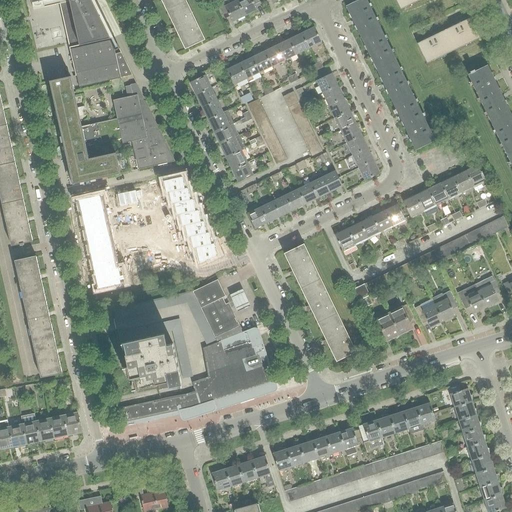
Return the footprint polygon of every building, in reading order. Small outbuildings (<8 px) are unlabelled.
[(95,0),(31,0),(34,10),(60,4),(70,50),(71,50),(70,50),(71,50),(112,40),(112,41),(117,64),(121,78),(133,76),(95,0)] [(187,4),(185,0),(161,0),(168,13),(187,4)] [(237,0),(225,0),(217,4),(224,20),(230,17),(232,22),(245,16),(237,0)] [(258,0),(237,0),(245,16),(257,11),(254,5),(260,3),(258,0)] [(365,0),(359,0),(346,7),(360,36),(379,26),(365,0)] [(396,0),(401,10),(420,0),(396,0)] [(205,40),(187,4),(168,13),(185,49),(205,40)] [(471,18),(444,31),(453,51),(480,38),(471,18)] [(393,55),(379,26),(360,36),(374,64),(393,55)] [(302,34),(309,49),(322,42),(314,28),(302,34)] [(427,64),(453,51),(444,31),(417,44),(427,64)] [(289,40),(297,55),(309,49),(302,34),(289,40)] [(71,50),(70,50),(76,73),(79,88),(120,78),(121,78),(117,64),(112,41),(112,40),(71,50),(70,50),(71,50)] [(289,40),(277,46),(284,61),(297,55),(289,40)] [(264,52),(272,67),(284,61),(277,46),(264,52)] [(252,58),(260,73),(272,67),(264,52),(252,58)] [(407,84),(393,55),(374,64),(388,93),(407,84)] [(252,58),(240,64),(247,79),(260,73),(252,58)] [(234,85),(247,79),(240,64),(227,70),(234,85)] [(502,94),(488,65),(475,71),(474,69),(470,71),(471,73),(468,75),(482,104),(502,94)] [(338,86),(332,74),(317,81),(323,94),(338,86)] [(190,83),(196,96),(211,88),(205,75),(190,83)] [(71,77),(50,81),(52,92),(55,104),(57,116),(58,121),(67,157),(73,184),(82,182),(89,181),(90,181),(95,180),(108,177),(120,174),(116,153),(89,159),(86,147),(122,139),(123,144),(132,142),(138,170),(156,166),(174,162),(175,162),(170,152),(142,94),(137,84),(131,85),(133,96),(113,100),(117,119),(82,127),(74,93),(71,77)] [(421,113),(407,84),(388,93),(402,122),(421,113)] [(323,94),(329,106),(344,99),(338,86),(323,94)] [(196,96),(202,108),(217,101),(211,88),(196,96)] [(283,97),(288,108),(299,103),(294,92),(283,97)] [(511,124),(511,115),(502,94),(482,104),(496,132),(511,124)] [(329,106),(335,118),(350,111),(344,99),(329,106)] [(208,120),(223,113),(217,101),(202,108),(208,120)] [(291,113),(302,108),(299,103),(288,108),(291,113)] [(253,116),(264,111),(262,106),(258,108),(254,109),(251,111),(253,116)] [(291,113),(293,119),(304,113),(302,108),(291,113)] [(256,122),(267,117),(264,111),(253,116),(256,122)] [(335,118),(341,131),(356,123),(350,111),(335,118)] [(208,120),(214,133),(229,126),(223,113),(208,120)] [(296,124),(307,119),(304,113),(293,119),(296,124)] [(421,113),(402,122),(416,151),(435,142),(421,113)] [(269,122),(267,117),(256,122),(259,127),(269,122)] [(296,124),(299,129),(310,124),(307,119),(296,124)] [(272,127),(269,122),(259,127),(261,133),(272,127)] [(362,136),(356,123),(341,131),(347,143),(362,136)] [(7,124),(0,125),(0,166),(16,163),(7,124)] [(301,135),(312,129),(310,124),(299,129),(301,135)] [(511,124),(496,132),(510,161),(511,160),(511,124)] [(214,133),(220,145),(235,138),(238,136),(233,125),(229,126),(214,133)] [(275,133),(272,127),(261,133),(264,138),(275,133)] [(301,135),(304,140),(315,135),(312,129),(301,135)] [(277,138),(275,133),(264,138),(266,143),(277,138)] [(317,140),(315,135),(304,140),(306,145),(317,140)] [(362,136),(347,143),(353,156),(369,148),(362,136)] [(235,138),(220,145),(226,158),(241,151),(235,138)] [(280,143),(277,138),(266,143),(269,149),(280,143)] [(317,140),(306,145),(309,151),(313,149),(316,147),(320,145),(317,140)] [(282,149),(280,143),(269,149),(272,154),(282,149)] [(369,148),(353,156),(359,168),(375,161),(369,148)] [(285,154),(282,149),(272,154),(274,159),(285,154)] [(247,163),(241,151),(226,158),(232,170),(247,163)] [(288,160),(285,154),(274,159),(277,165),(288,160)] [(381,173),(375,161),(359,168),(366,181),(381,173)] [(16,163),(0,166),(0,194),(3,207),(24,202),(16,163)] [(247,163),(232,170),(238,183),(253,176),(247,163)] [(479,164),(466,171),(474,187),(475,190),(476,191),(483,187),(481,183),(487,180),(479,164)] [(466,171),(453,177),(461,193),(474,187),(466,171)] [(330,193),(343,186),(336,172),(323,178),(330,193)] [(182,176),(163,180),(166,193),(169,192),(185,188),(182,176)] [(453,177),(440,183),(448,199),(461,193),(453,177)] [(318,199),(330,193),(323,178),(311,184),(318,199)] [(440,183),(428,189),(436,205),(448,199),(440,183)] [(305,205),(318,199),(311,184),(298,190),(305,205)] [(185,188),(169,192),(171,204),(174,203),(190,200),(188,188),(185,188)] [(428,189),(416,195),(424,211),(436,205),(428,189)] [(293,211),(305,205),(298,190),(286,196),(293,211)] [(79,201),(77,202),(78,206),(80,205),(82,216),(80,216),(81,221),(83,220),(86,230),(83,231),(84,235),(87,235),(89,245),(86,246),(87,250),(90,249),(92,259),(98,289),(125,283),(122,266),(116,268),(99,195),(79,199),(79,201)] [(416,195),(403,201),(411,217),(424,211),(416,195)] [(280,217),(293,211),(286,196),(273,202),(280,217)] [(190,200),(174,203),(177,215),(179,214),(196,211),(193,199),(190,200)] [(24,202),(3,207),(11,245),(20,243),(20,245),(24,244),(24,243),(33,241),(24,202)] [(268,223),(280,217),(273,202),(261,208),(268,223)] [(385,211),(392,227),(406,220),(398,204),(385,211)] [(255,229),(268,223),(261,208),(248,214),(255,229)] [(196,211),(179,214),(182,226),(185,225),(201,222),(198,210),(196,211)] [(373,217),(380,233),(392,227),(385,211),(373,217)] [(504,216),(499,219),(504,230),(510,227),(504,216)] [(368,239),(380,233),(373,217),(360,223),(368,239)] [(504,230),(499,219),(493,222),(498,232),(504,230)] [(201,222),(185,225),(187,237),(190,236),(206,233),(204,221),(201,222)] [(498,232),(493,222),(488,224),(493,235),(498,232)] [(360,223),(348,229),(355,245),(368,239),(360,223)] [(493,235),(488,224),(482,227),(488,238),(493,235)] [(488,238),(482,227),(477,230),(482,241),(488,238)] [(343,251),(355,245),(348,229),(335,235),(343,251)] [(482,241),(477,230),(471,232),(477,243),(482,241)] [(206,233),(190,236),(193,248),(195,248),(212,244),(209,232),(206,233)] [(477,243),(471,232),(466,235),(471,246),(477,243)] [(471,246),(466,235),(461,238),(466,249),(471,246)] [(466,249),(461,238),(455,240),(460,251),(466,249)] [(460,251),(455,240),(450,243),(455,254),(460,251)] [(212,244),(195,248),(199,264),(220,254),(214,243),(212,244)] [(455,254),(450,243),(444,246),(450,257),(455,254)] [(302,290),(322,281),(304,245),(285,254),(302,290)] [(450,257),(444,246),(439,248),(444,259),(450,257)] [(444,259),(439,248),(433,251),(439,262),(444,259)] [(439,262),(433,251),(428,254),(433,265),(439,262)] [(433,265),(428,254),(422,257),(427,268),(433,265)] [(45,294),(37,255),(15,260),(24,299),(45,294)] [(427,268),(422,257),(416,260),(421,270),(427,268)] [(421,270),(416,260),(411,262),(416,273),(421,270)] [(416,273),(411,262),(406,265),(411,276),(416,273)] [(411,276),(406,265),(401,267),(406,278),(411,276)] [(406,278),(401,267),(396,270),(401,281),(406,278)] [(401,281),(396,270),(391,272),(396,283),(401,281)] [(396,283),(391,272),(385,275),(391,286),(396,283)] [(391,286),(385,275),(380,277),(386,288),(391,286)] [(493,276),(475,285),(486,307),(499,301),(496,295),(501,292),(493,276)] [(386,288),(380,277),(375,280),(381,291),(386,288)] [(193,292),(217,342),(243,332),(238,321),(229,303),(226,305),(222,298),(226,296),(218,280),(193,292)] [(381,291),(375,280),(370,282),(375,293),(381,291)] [(302,290),(319,326),(339,316),(322,281),(302,290)] [(375,293),(370,282),(365,285),(370,296),(375,293)] [(370,296),(365,285),(353,291),(359,301),(370,296)] [(475,285),(458,293),(466,309),(471,307),(474,313),(486,307),(475,285)] [(442,294),(432,299),(435,305),(443,321),(456,315),(453,309),(458,307),(451,291),(443,295),(442,294)] [(24,299),(33,338),(54,333),(45,294),(24,299)] [(408,305),(390,314),(400,335),(413,329),(410,323),(415,320),(408,305)] [(431,327),(443,321),(435,305),(424,311),(421,306),(416,309),(423,324),(428,321),(431,327)] [(388,341),(400,335),(390,314),(372,322),(380,338),(385,336),(388,341)] [(356,352),(339,316),(319,326),(337,362),(356,352)] [(122,407),(121,408),(122,408),(122,411),(125,422),(144,418),(164,414),(191,408),(192,411),(193,415),(202,412),(204,414),(206,414),(240,403),(241,404),(247,401),(275,392),(275,391),(276,391),(276,390),(277,390),(277,389),(277,388),(277,387),(277,386),(261,338),(260,339),(251,341),(247,330),(243,332),(217,342),(203,348),(209,377),(192,382),(196,392),(141,404),(122,407)] [(63,372),(54,333),(33,338),(41,377),(63,372)] [(173,343),(167,345),(164,333),(126,342),(126,343),(121,344),(127,354),(125,354),(128,366),(127,366),(127,367),(123,368),(128,378),(129,378),(130,379),(133,378),(132,390),(136,389),(137,390),(157,385),(158,390),(170,387),(169,385),(170,385),(170,386),(182,387),(181,383),(182,382),(173,343)] [(458,385),(449,388),(451,394),(460,391),(458,385)] [(451,394),(450,394),(454,408),(472,402),(473,398),(471,397),(467,388),(460,391),(451,394)] [(425,405),(417,407),(423,425),(436,421),(430,402),(426,402),(425,405)] [(472,402),(454,408),(458,421),(476,415),(477,415),(477,410),(475,411),(472,402)] [(412,409),(404,411),(409,429),(411,434),(424,430),(423,425),(417,407),(417,406),(412,406),(412,409)] [(390,416),(396,433),(409,429),(404,411),(403,412),(403,411),(399,411),(399,413),(390,416)] [(65,415),(69,436),(82,433),(77,413),(65,415)] [(50,418),(54,439),(69,436),(65,415),(50,418)] [(377,420),(383,438),(396,433),(390,416),(390,415),(385,415),(386,417),(377,420)] [(479,424),(476,415),(458,421),(462,434),(480,429),(480,428),(481,428),(481,424),(479,424)] [(37,421),(41,442),(54,439),(50,418),(37,421)] [(363,425),(358,427),(366,451),(385,445),(383,438),(377,420),(377,419),(373,419),(372,422),(363,425)] [(23,424),(28,444),(41,442),(37,421),(23,424)] [(9,427),(14,447),(28,444),(23,424),(9,427)] [(0,429),(0,450),(14,447),(9,427),(0,429)] [(348,430),(340,432),(345,450),(347,456),(356,453),(354,447),(359,446),(353,427),(349,427),(348,430)] [(462,434),(467,447),(485,442),(485,437),(483,437),(480,429),(462,434)] [(332,454),(345,450),(340,432),(339,431),(335,431),(335,434),(326,437),(332,454)] [(319,458),(332,454),(326,437),(326,436),(322,435),(322,438),(313,441),(319,458)] [(305,463),(319,458),(313,441),(313,440),(309,440),(309,442),(300,445),(299,444),(305,463)] [(440,453),(445,452),(446,451),(442,440),(436,442),(440,453)] [(440,453),(436,442),(431,444),(434,455),(440,453)] [(467,447),(471,461),(489,455),(490,455),(490,450),(487,450),(485,442),(467,447)] [(292,467),(305,463),(299,444),(296,444),(295,447),(286,449),(292,467)] [(434,455),(431,444),(425,446),(429,457),(434,455)] [(429,457),(425,446),(420,448),(424,459),(429,457)] [(273,454),(278,471),(292,467),(286,449),(282,448),(282,451),(273,454)] [(424,459),(420,448),(415,449),(418,460),(424,459)] [(418,460),(415,449),(409,451),(413,462),(418,460)] [(413,462),(409,451),(404,453),(407,464),(413,462)] [(407,464),(404,453),(398,455),(402,466),(407,464)] [(402,466),(398,455),(393,456),(396,467),(402,466)] [(471,461),(475,474),(494,468),(494,464),(492,464),(489,455),(471,461)] [(271,474),(266,458),(265,456),(252,460),(257,478),(264,476),(268,488),(275,486),(271,474)] [(396,467),(393,456),(387,458),(391,469),(396,467)] [(391,469),(387,458),(381,460),(385,471),(391,469)] [(244,482),(257,478),(252,460),(238,464),(244,482)] [(385,471),(381,460),(376,462),(380,473),(385,471)] [(380,473),(376,462),(370,464),(374,475),(380,473)] [(225,469),(231,487),(244,482),(238,464),(225,469)] [(374,475),(370,464),(365,465),(369,476),(374,475)] [(369,476),(365,465),(359,467),(363,478),(369,476)] [(363,478),(359,467),(353,469),(357,480),(363,478)] [(475,474),(479,487),(497,482),(498,481),(498,477),(496,477),(493,469),(494,469),(494,468),(475,474)] [(225,469),(212,473),(217,491),(231,487),(225,469)] [(357,480),(353,469),(347,471),(351,482),(357,480)] [(351,482),(347,471),(341,473),(345,484),(351,482)] [(444,471),(437,473),(441,485),(447,483),(444,471)] [(345,484),(341,473),(336,475),(339,486),(345,484)] [(437,473),(432,475),(435,486),(441,485),(437,473)] [(339,486),(336,475),(330,477),(334,488),(339,486)] [(432,475),(426,477),(430,488),(435,486),(432,475)] [(334,488),(330,477),(324,478),(328,489),(334,488)] [(426,477),(421,479),(424,490),(430,488),(426,477)] [(328,489),(324,478),(319,480),(322,491),(328,489)] [(421,479),(415,480),(419,492),(424,490),(421,479)] [(322,491),(319,480),(313,482),(317,493),(322,491)] [(415,480),(410,482),(413,494),(419,492),(415,480)] [(317,493),(313,482),(308,484),(311,495),(317,493)] [(410,482),(404,484),(407,495),(413,494),(410,482)] [(479,487),(484,500),(502,495),(503,491),(500,491),(497,482),(479,487)] [(311,495),(308,484),(302,486),(306,497),(311,495)] [(404,484),(398,486),(402,497),(407,495),(404,484)] [(144,511),(151,511),(168,509),(164,491),(155,493),(153,485),(133,490),(135,497),(141,496),(144,511)] [(306,497),(302,486),(297,487),(300,498),(306,497)] [(398,486),(393,488),(397,499),(402,497),(398,486)] [(300,498),(297,487),(291,489),(295,500),(300,498)] [(393,488),(387,489),(391,501),(397,499),(393,488)] [(295,500),(291,489),(286,491),(285,491),(289,502),(295,500)] [(387,489),(381,491),(385,503),(391,501),(387,489)] [(381,491),(375,493),(379,505),(385,503),(381,491)] [(375,493),(369,495),(373,507),(379,505),(375,493)] [(369,495),(363,497),(367,508),(373,507),(369,495)] [(502,495),(484,500),(487,511),(493,511),(506,508),(507,504),(504,503),(502,496),(502,495)] [(88,511),(111,511),(110,502),(101,504),(100,497),(79,501),(81,509),(87,507),(88,511)] [(363,497),(358,499),(362,510),(367,508),(363,497)] [(358,499),(353,501),(356,511),(362,510),(358,499)] [(353,501),(347,502),(350,511),(356,511),(353,501)] [(350,511),(347,502),(341,504),(343,511),(350,511)] [(456,511),(454,502),(440,507),(441,511),(456,511)]
